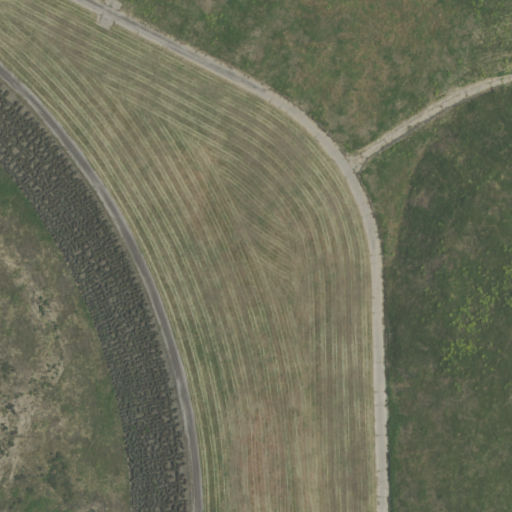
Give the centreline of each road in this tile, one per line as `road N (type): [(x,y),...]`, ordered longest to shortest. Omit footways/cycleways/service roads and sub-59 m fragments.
road 1 (track): [(0,71),(53,124),(113,209),(157,307),(186,401),(195,511)]
road 2 (track): [(379,511),(375,256),(344,166)]
road 3 (track): [(81,0),(265,93),(344,166)]
road 4 (track): [(344,166),(439,107),(511,79)]
